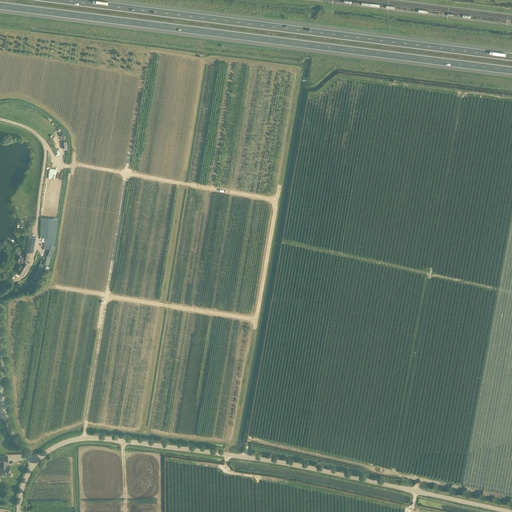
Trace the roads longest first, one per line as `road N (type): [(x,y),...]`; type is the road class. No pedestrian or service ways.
road 1 (motorway): [(0,6),(511,70)]
road 2 (unclassified): [(34,464),(64,442),(104,438),(280,462),(509,511)]
road 3 (motorway): [(511,57),(61,0)]
road 4 (track): [(462,94),(393,471),(416,481),(412,511)]
road 5 (track): [(83,438),(142,69)]
road 6 (track): [(285,242),(511,292)]
road 7 (track): [(72,163),(276,200)]
road 8 (track): [(256,320),(55,286)]
road 9 (track): [(279,185),(254,329)]
road 10 (track): [(243,457),(250,439),(361,464)]
road 11 (unclassified): [(34,464),(9,429),(0,341)]
